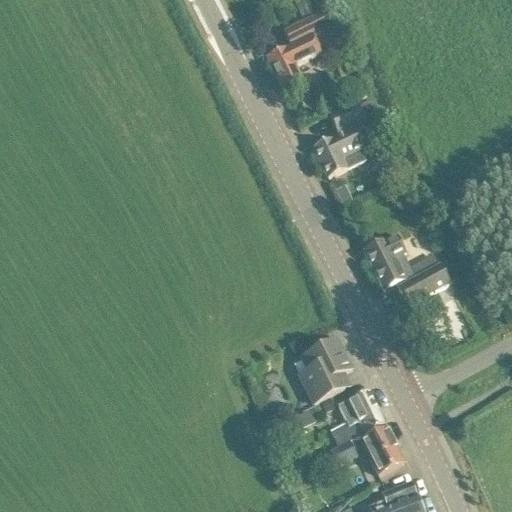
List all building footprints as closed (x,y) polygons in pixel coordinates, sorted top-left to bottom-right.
[(330,31),(322,15),(284,33),(291,49),(267,60),(282,92),(300,83),(294,71),(321,58),(312,39),(319,36),(330,31)] [(319,36),(327,52),(338,47),(330,31),(319,36)] [(354,64),(349,52),(338,56),(343,69),(354,64)] [(331,118),(339,134),(366,121),(365,119),(376,113),(371,102),(369,103),(368,101),(331,118)] [(358,128),(312,151),(313,151),(328,182),(365,163),(359,152),(367,148),(358,128)] [(366,254),(364,255),(381,288),(384,293),(398,286),(413,278),(411,273),(409,270),(403,257),(406,255),(397,238),(382,246),(366,254)] [(398,286),(404,299),(409,308),(450,286),(439,265),(413,278),(398,286)] [(455,352),(449,337),(428,346),(435,361),(455,352)] [(310,372),(298,378),(313,408),(336,397),(343,393),(350,390),(349,389),(346,391),(339,379),(346,375),(352,372),(337,343),(319,352),(315,354),(304,360),(310,372)] [(331,434),(340,450),(350,444),(385,427),(368,394),(338,409),(346,426),(331,434)] [(387,431),(369,440),(361,445),(364,450),(361,451),(363,455),(366,454),(379,479),(405,465),(387,431)] [(350,444),(340,450),(331,455),(339,470),(358,459),(350,444)] [(368,511),(369,511),(422,511),(412,486),(381,498),(384,504),(368,511)]
